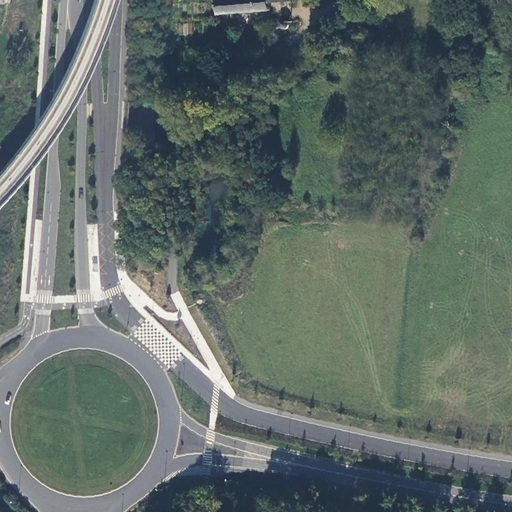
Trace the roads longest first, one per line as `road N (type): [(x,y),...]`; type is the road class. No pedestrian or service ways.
road 1 (primary): [(128,347),(84,311),(81,93),(67,19)]
road 2 (primary): [(67,19),(43,345)]
road 3 (secondary): [(329,470),(511,503)]
road 4 (secondary): [(153,473),(206,460),(329,470)]
road 5 (secondary): [(329,470),(210,434),(169,403)]
